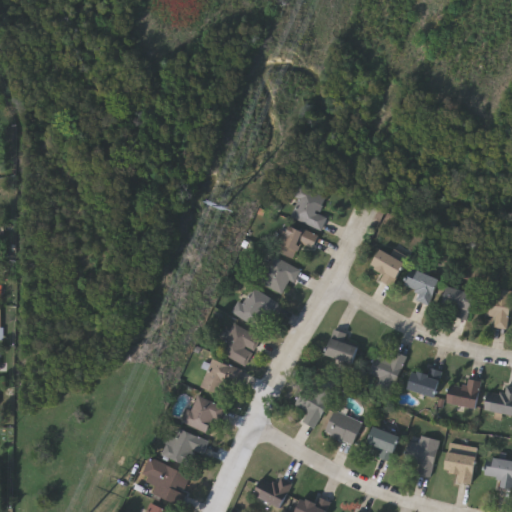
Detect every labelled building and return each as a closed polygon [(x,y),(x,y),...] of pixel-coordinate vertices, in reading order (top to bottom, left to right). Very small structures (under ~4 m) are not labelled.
[(318,212),(326,216),(320,229),(288,214),(302,185),(326,197),(318,212)] [(312,248),(301,243),(293,258),(274,249),(288,222),(317,237),(312,248)] [(370,263),(381,247),(404,264),(389,286),(379,279),(383,273),(370,263)] [(259,281),(273,255),(295,267),(281,294),(259,281)] [(404,285),(412,267),(439,279),(427,305),(414,299),(418,291),(404,285)] [(232,311),(249,285),(275,302),(259,328),(232,311)] [(440,303),(446,285),(473,293),(467,312),(440,303)] [(492,327),(493,314),(479,313),(481,292),(493,293),(493,288),(510,290),(506,328),(492,327)] [(258,336),(244,364),(217,351),(231,323),(258,336)] [(342,342),(357,345),(353,362),(325,355),(331,329),(345,333),(342,342)] [(388,359),(392,350),(404,356),(389,390),(373,384),(376,377),(366,373),(375,353),(388,359)] [(219,393),(201,388),(208,358),(241,367),(237,384),(222,381),(219,393)] [(436,371),(436,393),(409,393),(409,371),(436,371)] [(475,407),(445,403),(448,384),(464,387),(465,378),(479,380),(475,407)] [(313,427),(301,420),(307,409),(294,402),(306,379),(331,393),(313,427)] [(482,404),(490,390),(499,394),(505,382),(511,385),(511,406),(507,416),(482,404)] [(204,433),(181,419),(197,393),(220,407),(204,433)] [(351,444),(322,433),(331,409),(360,420),(351,444)] [(376,455),(379,448),(365,443),(372,425),(398,435),(389,460),(376,455)] [(187,465),(159,455),(166,434),(174,437),(177,429),(208,439),(203,453),(192,449),(187,465)] [(406,440),(418,442),(419,435),(437,439),(430,476),(414,473),(417,461),(403,458),(406,440)] [(457,481),(459,472),(443,470),(447,450),(476,455),(471,483),(457,481)] [(495,485),(496,477),(482,474),(486,455),(511,460),(511,482),(511,488),(495,485)] [(154,484),(140,479),(148,458),(189,474),(177,505),(150,495),(154,484)] [(257,483),(270,490),(277,477),(293,486),(281,509),(251,494),(257,483)] [(169,511),(144,511),(149,502),(169,511)]
